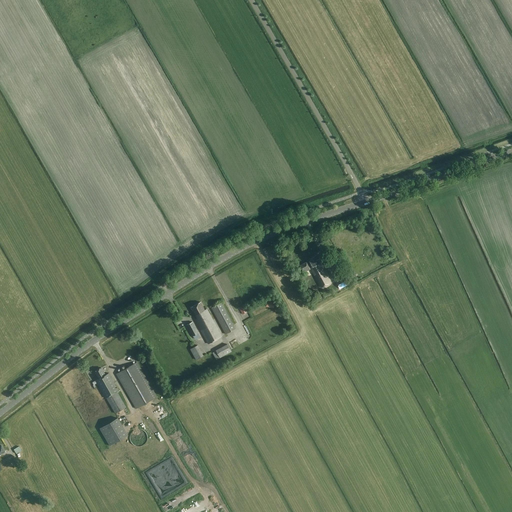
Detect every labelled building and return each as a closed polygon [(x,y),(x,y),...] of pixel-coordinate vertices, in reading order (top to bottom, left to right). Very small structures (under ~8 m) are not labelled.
[(325,290),(331,287),(328,282),(330,281),(324,270),(323,270),(322,267),(323,267),(317,255),(308,260),(311,267),(311,268),(321,287),(323,286),(325,290)] [(303,273),(310,269),(307,262),(299,266),(303,273)] [(208,344),(222,337),(207,309),(205,310),(201,302),(191,307),(197,318),(195,319),(208,344)] [(226,334),(235,329),(221,302),(211,308),(226,334)] [(245,304),(239,308),(242,314),(249,311),(245,304)] [(196,339),(201,337),(193,322),(187,325),(193,336),(196,339)] [(196,360),(203,356),(197,345),(190,349),(196,360)] [(136,408),(157,397),(137,362),(116,374),(136,408)] [(115,413),(124,409),(125,410),(127,409),(117,392),(119,391),(117,388),(116,388),(114,385),(115,384),(109,373),(105,375),(101,368),(98,370),(98,369),(96,370),(96,371),(95,371),(99,379),(96,380),(106,398),(115,413)] [(161,417),(168,414),(167,412),(166,412),(164,406),(160,407),(159,405),(157,406),(161,417)] [(117,418),(100,428),(110,446),(127,435),(117,418)]
